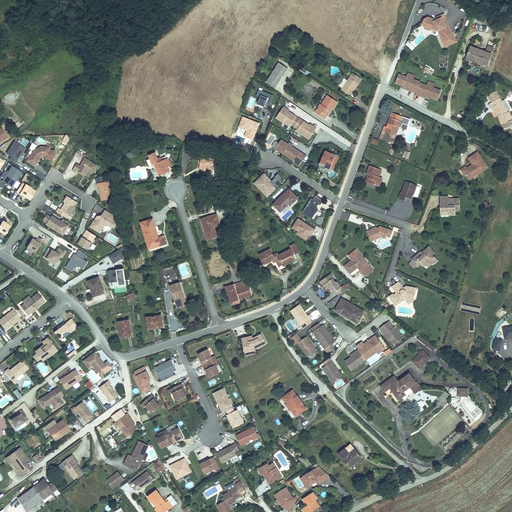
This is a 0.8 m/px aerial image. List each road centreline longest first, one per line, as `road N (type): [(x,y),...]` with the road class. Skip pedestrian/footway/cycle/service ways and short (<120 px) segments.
road 1 (residential): [(350,511),(418,482),(310,374),(271,310)]
road 2 (residential): [(340,202),(382,89),(468,132)]
road 3 (residential): [(122,356),(128,398),(41,464)]
road 4 (residential): [(220,327),(178,190)]
road 5 (unknown): [(1,415),(99,339)]
